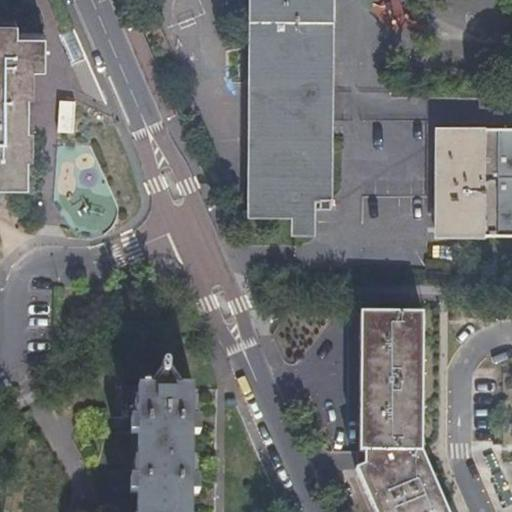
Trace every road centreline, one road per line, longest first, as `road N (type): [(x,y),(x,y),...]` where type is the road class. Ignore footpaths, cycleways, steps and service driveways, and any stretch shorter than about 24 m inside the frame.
road 1 (residential): [(312,511),(242,350)]
road 2 (residential): [(146,127),(91,0)]
